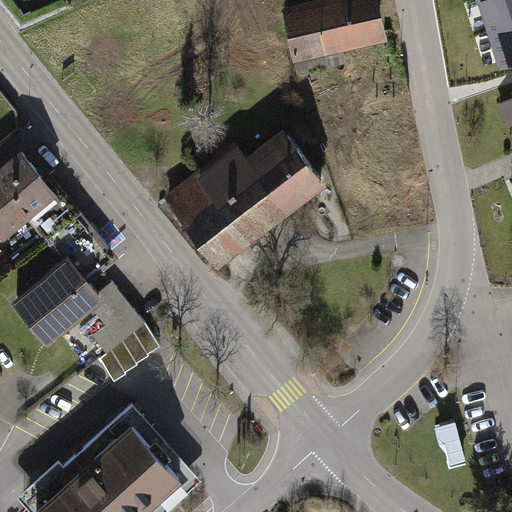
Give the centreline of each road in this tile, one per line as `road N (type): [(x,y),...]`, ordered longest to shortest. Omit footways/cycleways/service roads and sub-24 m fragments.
road 1 (tertiary): [(328,439),(0,40)]
road 2 (residential): [(415,0),(453,198),(457,253),(449,299)]
road 3 (residential): [(449,299),(412,364),(328,439)]
